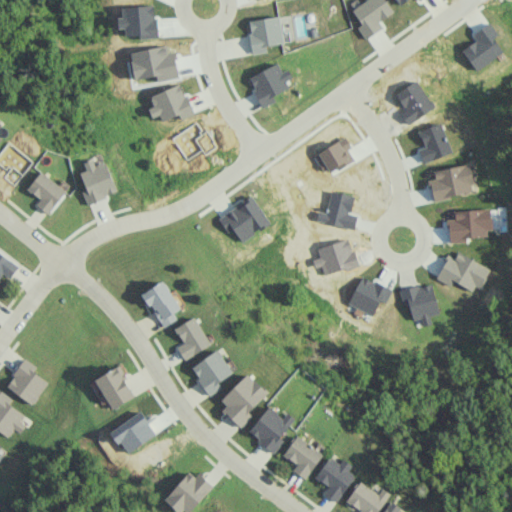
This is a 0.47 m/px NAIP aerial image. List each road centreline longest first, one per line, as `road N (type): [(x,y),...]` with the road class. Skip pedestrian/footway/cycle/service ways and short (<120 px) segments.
road 1 (residential): [(0,340),(60,263),(92,236),(222,193),(354,97),(467,0)]
road 2 (residential): [(298,511),(202,434),(114,310),(0,213)]
road 3 (residential): [(262,164),(213,80),(204,1)]
road 4 (residential): [(354,97),(397,173),(402,240)]
